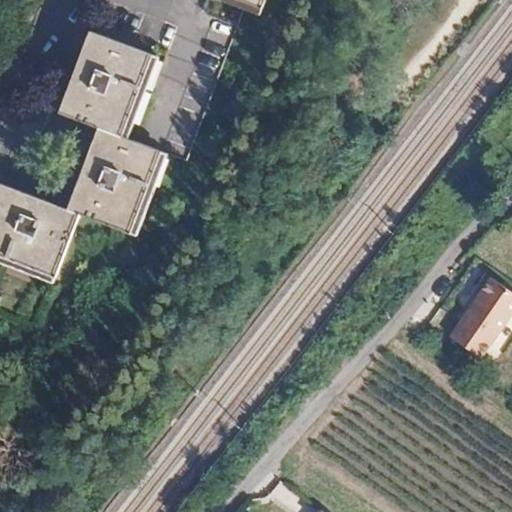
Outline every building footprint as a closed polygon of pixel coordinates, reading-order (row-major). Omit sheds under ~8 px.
[(265,0),(227,0),(261,13),(265,0)] [(127,137),(158,55),(93,31),(78,71),(62,113),(102,128),(127,137)] [(127,137),(102,128),(86,171),(71,211),(86,216),(137,235),(167,152),(127,137)] [(86,216),(71,211),(24,193),(1,184),(0,186),(0,257),(62,280),(86,216)] [(479,356),(511,308),(511,290),(488,274),(447,334),(479,356)]
